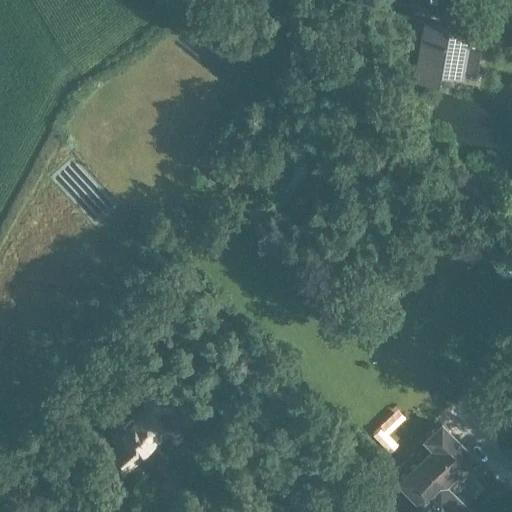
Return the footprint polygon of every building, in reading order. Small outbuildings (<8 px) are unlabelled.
[(423,15),(413,76),(437,81),(438,74),(457,77),(458,71),(465,72),(476,74),(480,48),(469,46),(463,45),(465,30),(448,27),(449,19),(423,15)] [(235,193),(256,170),(240,155),(237,158),(221,143),(211,153),(215,156),(206,166),(235,193)] [(330,175),(316,165),(298,188),(311,199),(330,175)] [(310,204),(296,192),(281,210),(295,222),(310,204)] [(181,393),(165,391),(165,384),(147,382),(145,404),(146,405),(113,435),(121,444),(107,457),(121,472),(169,427),(157,414),(162,409),(162,411),(178,413),(181,393)] [(413,450),(391,471),(407,487),(424,504),(423,505),(423,506),(433,496),(448,511),(466,511),(469,510),(459,501),(443,485),(458,471),(461,474),(476,459),(441,424),(427,438),(435,446),(426,455),(420,449),(416,453),(413,450)] [(206,450),(222,467),(235,454),(219,437),(206,450)] [(423,505),(415,511),(448,511),(433,496),(423,506),(423,505)]
